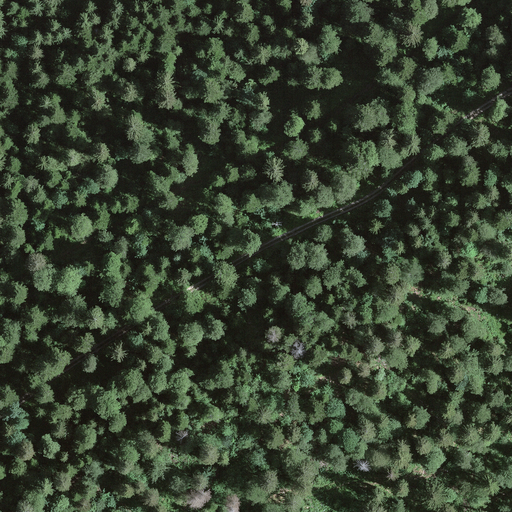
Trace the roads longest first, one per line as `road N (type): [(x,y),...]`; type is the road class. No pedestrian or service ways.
road 1 (track): [(511,90),(362,195),(163,292),(0,407)]
road 2 (track): [(0,287),(348,100),(466,0)]
